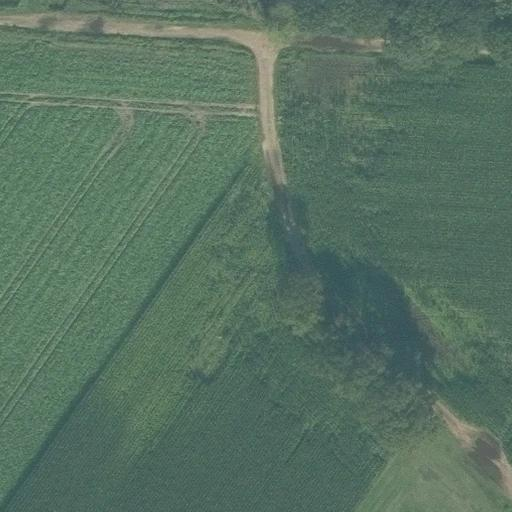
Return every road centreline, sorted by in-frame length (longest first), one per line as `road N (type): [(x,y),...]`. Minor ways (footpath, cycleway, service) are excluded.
road 1 (track): [(258,39),(274,177),(292,250),(332,314),(511,504)]
road 2 (track): [(0,26),(258,39)]
road 3 (track): [(258,39),(511,48)]
